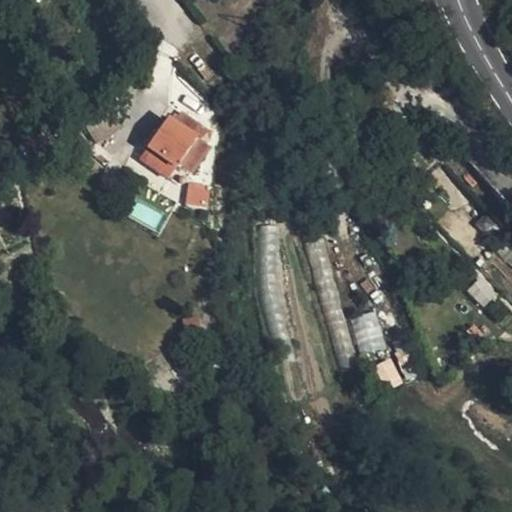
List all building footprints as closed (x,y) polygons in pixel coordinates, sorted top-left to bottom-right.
[(154,163),(184,182),(188,175),(201,183),(216,158),(213,156),(200,148),(204,139),(205,138),(184,125),(177,137),(171,134),(154,163)] [(200,148),(213,156),(218,148),(204,139),(200,148)] [(178,191),(184,182),(154,163),(148,173),(178,191)] [(207,203),(206,205),(216,213),(218,206),(207,203)] [(216,213),(206,205),(204,216),(215,219),(216,213)] [(484,236),(498,227),(487,212),(474,221),(484,236)] [(351,319),(360,354),(385,348),(376,313),(351,319)] [(511,313),(501,322),(511,336),(511,313)]
